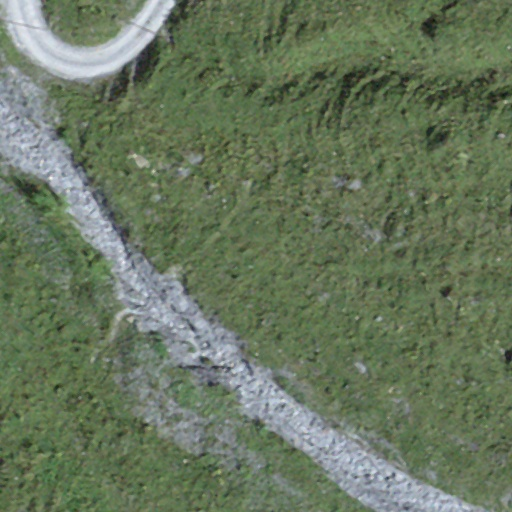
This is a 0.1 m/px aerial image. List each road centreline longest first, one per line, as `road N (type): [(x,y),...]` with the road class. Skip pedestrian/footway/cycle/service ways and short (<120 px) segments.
road 1 (track): [(87,511),(0,314)]
road 2 (track): [(25,0),(37,46),(63,67),(92,70),(121,57),(167,0)]
